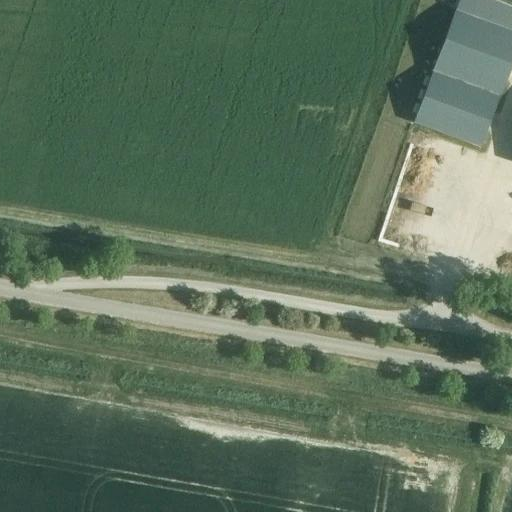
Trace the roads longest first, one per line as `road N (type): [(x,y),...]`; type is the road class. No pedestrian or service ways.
road 1 (track): [(0,338),(511,431)]
road 2 (unclassified): [(511,376),(6,290)]
road 3 (residential): [(511,335),(211,287),(91,282),(6,290)]
